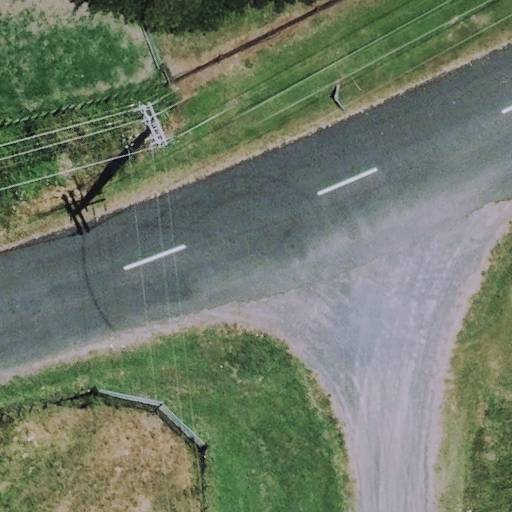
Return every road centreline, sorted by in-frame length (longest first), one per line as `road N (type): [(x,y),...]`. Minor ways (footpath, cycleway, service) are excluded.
road 1 (unclassified): [(0,268),(385,155)]
road 2 (unclassified): [(396,511),(385,155)]
road 3 (unclassified): [(385,155),(511,92)]
